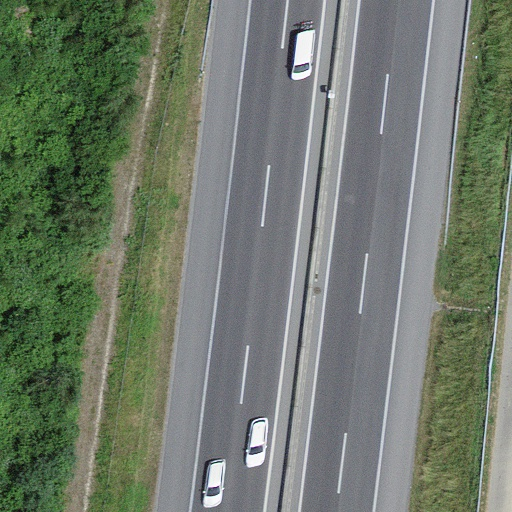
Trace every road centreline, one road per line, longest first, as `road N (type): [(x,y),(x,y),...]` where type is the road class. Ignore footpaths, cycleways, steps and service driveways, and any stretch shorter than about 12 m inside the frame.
road 1 (track): [(158,0),(120,199),(76,511)]
road 2 (motorway): [(336,511),(396,0)]
road 3 (motorway): [(288,0),(228,511)]
